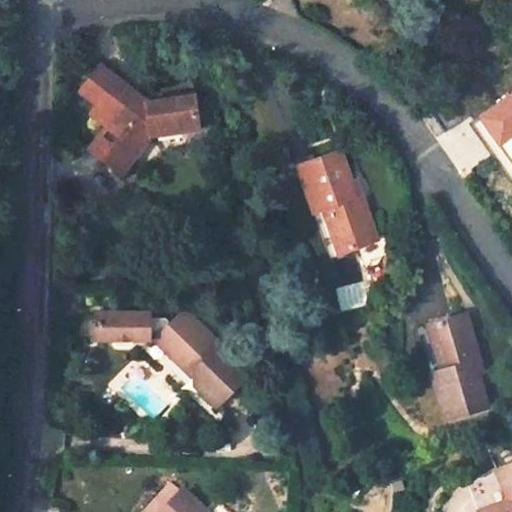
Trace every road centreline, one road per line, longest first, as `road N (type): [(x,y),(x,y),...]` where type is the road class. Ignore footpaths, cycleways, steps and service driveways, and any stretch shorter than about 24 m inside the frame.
road 1 (residential): [(41,0),(42,306),(22,511)]
road 2 (residential): [(176,0),(294,37),(397,112),(511,283)]
